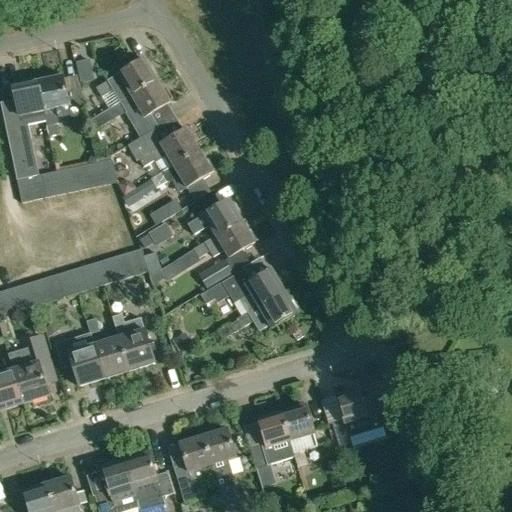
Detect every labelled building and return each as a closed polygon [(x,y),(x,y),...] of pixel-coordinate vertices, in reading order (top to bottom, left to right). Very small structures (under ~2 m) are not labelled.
[(89,60),(76,63),(81,84),(94,81),(89,60)] [(130,97),(156,81),(143,60),(96,88),(102,98),(112,92),(119,103),(130,97)] [(39,83),(47,122),(50,137),(60,135),(54,110),(69,107),(68,102),(73,101),(80,106),(84,105),(81,89),(66,92),(63,77),(38,82),(39,83)] [(29,178),(37,176),(26,126),(47,122),(39,83),(36,83),(36,80),(22,83),(23,86),(15,88),(15,87),(14,87),(17,103),(2,106),(17,181),(29,178)] [(125,114),(139,137),(155,128),(147,115),(169,102),(156,81),(130,97),(119,103),(88,122),(94,132),(126,113),(126,114),(125,114)] [(156,163),(162,173),(199,151),(186,130),(160,145),(153,133),(128,148),(137,162),(139,160),(144,168),(155,161),(156,163)] [(144,198),(143,197),(168,182),(169,183),(179,177),(186,188),(212,173),(199,151),(162,173),(136,190),(125,197),(122,199),(128,208),(144,198)] [(96,157),(92,156),(88,162),(89,166),(97,164),(96,157)] [(113,161),(101,163),(105,186),(118,184),(113,161)] [(97,164),(89,166),(94,189),(105,186),(101,163),(97,164)] [(89,166),(77,168),(82,191),(94,189),(89,166)] [(77,168),(65,171),(70,194),(82,191),(77,168)] [(57,172),(53,173),(58,196),(70,194),(65,171),(57,172)] [(53,173),(41,176),(46,199),(58,196),(53,173)] [(46,199),(41,176),(37,176),(29,178),(34,201),(46,199)] [(34,201),(29,178),(17,181),(22,204),(34,201)] [(125,197),(136,190),(130,183),(126,181),(118,185),(117,185),(125,197)] [(190,189),(168,199),(172,208),(194,198),(190,189)] [(161,199),(138,213),(145,225),(168,210),(161,199)] [(208,227),(215,237),(215,238),(241,222),(228,201),(188,225),(194,236),(208,227)] [(194,251),(199,259),(210,253),(213,259),(224,252),(228,259),(254,243),(241,222),(215,238),(215,237),(193,250),(194,251)] [(139,240),(145,249),(153,244),(148,235),(139,240)] [(141,250),(130,253),(137,276),(148,272),(144,257),(141,250)] [(201,263),(199,259),(194,251),(161,271),(168,283),(201,263)] [(130,253),(118,257),(125,279),(137,276),(130,253)] [(144,257),(148,272),(150,277),(161,270),(156,253),(144,257)] [(118,257),(107,260),(114,283),(125,279),(118,257)] [(107,260),(95,264),(102,286),(114,283),(107,260)] [(199,276),(207,290),(232,274),(224,260),(199,276)] [(95,264),(84,267),(91,290),(102,286),(95,264)] [(84,267),(72,271),(79,293),(91,290),(84,267)] [(285,286),(295,279),(288,268),(278,275),(285,286)] [(164,279),(161,270),(150,277),(153,287),(156,284),(164,279)] [(244,270),(223,283),(235,304),(239,301),(247,314),(257,307),(258,308),(283,293),(270,271),(252,282),(244,270)] [(72,271),(61,274),(68,297),(79,293),(72,271)] [(61,274),(49,278),(56,300),(68,297),(61,274)] [(49,278),(38,281),(45,304),(56,300),(49,278)] [(38,281),(26,285),(33,307),(45,304),(38,281)] [(26,285),(15,288),(22,311),(33,307),(26,285)] [(15,288),(3,292),(10,314),(22,311),(15,288)] [(216,300),(210,290),(202,295),(208,305),(216,300)] [(3,292),(0,292),(0,317),(10,314),(3,292)] [(217,333),(222,341),(253,322),(259,332),(269,326),(271,330),(296,314),(283,293),(258,308),(257,307),(247,314),(236,320),(236,322),(217,333)] [(118,338),(128,373),(154,365),(140,320),(125,325),(122,315),(112,318),(118,338)] [(86,322),(90,335),(100,332),(96,319),(86,322)] [(172,341),(179,352),(193,344),(186,333),(172,341)] [(8,357),(12,371),(22,405),(48,397),(44,387),(56,383),(42,337),(30,340),(33,349),(8,357)] [(93,346),(103,380),(128,373),(118,338),(93,346)] [(67,353),(78,388),(103,380),(93,346),(67,353)] [(0,374),(0,411),(22,405),(12,371),(0,374)] [(360,389),(375,441),(386,438),(382,427),(397,423),(395,418),(408,415),(400,392),(388,395),(384,382),(360,389)] [(351,444),(353,448),(375,441),(360,389),(337,396),(344,420),(332,424),(339,448),(351,444)] [(282,413),(295,458),(298,467),(308,464),(304,452),(318,447),(314,434),(306,406),(282,413)] [(249,448),(256,470),(295,458),(282,413),(258,421),(264,443),(249,448)] [(253,511),(253,508),(246,511),(239,487),(233,485),(227,486),(226,481),(234,478),(229,461),(236,459),(227,430),(203,438),(214,476),(215,475),(226,511),(253,511)] [(199,480),(214,476),(203,438),(180,445),(186,465),(174,469),(184,504),(204,498),(199,480)] [(400,439),(362,449),(367,467),(405,457),(400,439)] [(149,455),(125,462),(138,507),(140,511),(157,511),(166,509),(163,498),(174,494),(168,473),(155,476),(149,455)] [(116,511),(115,508),(119,507),(120,511),(121,511),(138,507),(125,462),(101,470),(108,493),(95,497),(99,511),(116,511)] [(279,478),(281,492),(309,489),(308,475),(279,478)] [(69,479),(46,486),(53,511),(82,511),(81,511),(79,507),(78,507),(69,479)] [(348,487),(350,495),(364,490),(362,482),(348,487)] [(332,488),(336,499),(347,496),(344,485),(332,488)] [(53,511),(46,486),(22,494),(27,511),(53,511)] [(422,500),(426,511),(442,511),(438,495),(422,500)]
